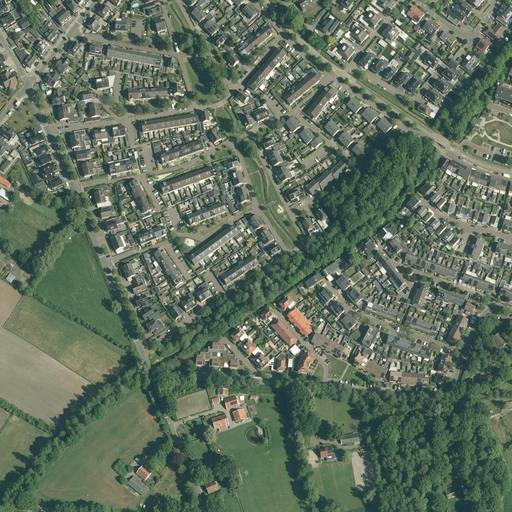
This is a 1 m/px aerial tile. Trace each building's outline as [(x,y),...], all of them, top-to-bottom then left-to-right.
[(78,10),(75,6),(73,4),(74,3),(71,0),(69,0),(65,4),(73,13),(75,12),(75,13),(78,10)] [(238,8),(234,11),(236,13),(241,9),(239,7),(245,2),(243,0),(237,0),(234,3),(238,8)] [(317,1),(315,0),(299,0),(300,1),(298,2),(297,3),(303,11),(317,1)] [(341,5),(342,5),(347,10),(348,10),(348,9),(349,10),(353,6),(351,5),(354,1),(355,1),(354,1),(353,0),(345,0),(344,2),(342,5),(341,5)] [(388,6),(389,6),(382,0),(380,3),(376,0),(373,0),(374,0),(371,4),(378,10),(380,7),(385,11),(385,10),(386,11),(389,7),(388,6)] [(468,6),(463,2),(460,0),(457,0),(455,3),(461,8),(458,11),(466,17),(467,18),(471,12),(466,8),(467,6),(468,6)] [(470,0),(464,0),(463,2),(468,6),(469,7),(471,4),(477,9),(481,3),(476,0),(471,0),(471,1),(470,0)] [(48,1),(44,4),(49,11),(53,8),(48,1)] [(197,9),(191,15),(195,19),(202,13),(204,11),(200,7),(202,5),(200,3),(199,4),(195,7),(197,9)] [(5,4),(0,7),(0,16),(9,11),(5,4)] [(154,4),(153,4),(142,8),(144,13),(148,12),(149,16),(160,13),(158,6),(155,7),(154,4)] [(98,14),(104,18),(105,18),(107,15),(106,15),(110,10),(112,12),(116,8),(111,5),(108,9),(105,6),(104,6),(98,14)] [(507,22),(511,15),(511,10),(505,5),(503,7),(502,7),(501,8),(501,9),(497,15),(499,16),(496,19),(506,27),(508,23),(507,22)] [(59,9),(68,21),(72,18),(62,6),(59,8),(59,9)] [(241,9),(236,13),(239,16),(240,15),(243,19),(245,17),(253,11),(249,6),(248,7),(243,11),(241,9)] [(374,14),(376,12),(369,6),(366,11),(369,13),(367,16),(377,24),(381,20),(374,14)] [(412,20),(419,12),(414,7),(407,16),(412,20)] [(59,16),(65,24),(68,21),(59,9),(59,8),(58,8),(61,11),(60,12),(57,9),(55,10),(59,16)] [(449,9),(446,14),(455,21),(457,18),(462,23),(466,17),(458,11),(458,10),(455,14),(449,9)] [(57,20),(58,22),(61,26),(65,24),(59,16),(55,10),(54,10),(50,13),(55,20),(56,19),(56,20),(57,20)] [(243,19),(242,20),(246,24),(248,27),(253,22),(251,20),(256,16),(257,15),(253,11),(245,17),(243,19)] [(417,31),(419,28),(422,25),(423,23),(420,21),(424,16),(419,12),(412,20),(417,24),(414,28),(415,29),(414,30),(416,32),(417,31)] [(202,13),(195,19),(199,23),(205,18),(207,20),(212,16),(210,14),(206,17),(202,13)] [(9,14),(0,19),(0,20),(3,26),(7,24),(8,26),(10,25),(15,22),(12,17),(11,17),(9,14)] [(209,23),(204,28),(207,32),(214,26),(210,22),(214,19),(212,16),(207,20),(209,23)] [(373,29),(377,24),(367,16),(365,18),(362,16),(358,20),(361,23),(363,21),(373,29)] [(159,17),(152,19),(154,26),(155,25),(158,34),(161,33),(161,34),(165,34),(165,31),(166,31),(165,30),(165,28),(164,28),(163,22),(161,23),(159,17)] [(27,19),(21,22),(24,29),(30,25),(27,19)] [(107,24),(100,19),(98,22),(94,20),(94,19),(94,20),(88,27),(87,28),(88,28),(89,29),(88,29),(91,31),(92,31),(93,31),(93,32),(93,31),(98,25),(100,27),(102,25),(105,28),(107,24)] [(127,25),(131,25),(131,19),(128,19),(127,24),(122,24),(121,33),(127,33),(127,25)] [(334,24),(333,23),(328,19),(326,22),(325,21),(321,25),(322,26),(320,29),(326,34),(328,31),(331,33),(334,29),(339,24),(336,21),(334,24)] [(121,33),(122,24),(116,23),(116,21),(113,21),(112,27),(115,28),(115,32),(121,33)] [(425,27),(422,25),(419,28),(417,31),(416,32),(417,33),(418,31),(419,32),(420,30),(423,32),(424,31),(428,33),(434,26),(429,22),(425,27)] [(359,29),(361,26),(356,23),(353,27),(356,30),(354,32),(364,41),(368,36),(359,29)] [(214,26),(207,32),(211,37),(216,32),(217,31),(219,34),(222,31),(224,29),(222,27),(220,29),(216,24),(214,26)] [(499,37),(505,30),(498,24),(493,31),(488,28),(484,33),(501,47),(505,41),(499,37)] [(45,25),(41,29),(54,39),(57,35),(55,34),(58,31),(53,25),(50,29),(47,27),(45,25)] [(238,25),(235,28),(240,34),(243,31),(238,25)] [(264,25),(260,29),(263,31),(268,38),(273,35),(270,31),(267,28),(266,28),(264,25)] [(389,26),(386,30),(396,39),(398,36),(401,39),(405,34),(401,31),(400,34),(389,26)] [(434,26),(428,33),(430,35),(427,39),(433,43),(434,41),(437,37),(435,35),(439,30),(438,29),(439,28),(436,26),(435,27),(434,26)] [(38,40),(40,37),(38,36),(36,33),(32,27),(29,29),(31,31),(30,32),(38,40)] [(40,31),(38,32),(44,37),(47,40),(51,43),(54,39),(41,29),(40,31)] [(394,41),(396,39),(386,30),(382,35),(392,43),(390,45),(394,48),(397,43),(394,41)] [(220,37),(214,43),(218,47),(222,44),(224,42),(225,41),(224,41),(226,39),(228,37),(224,33),(222,31),(219,34),(218,35),(220,37)] [(263,31),(258,35),(264,42),(268,38),(263,31)] [(360,45),(364,41),(354,32),(352,35),(349,32),(345,37),(348,39),(350,37),(360,45)] [(441,42),(442,42),(445,44),(451,37),(445,32),(441,37),(439,35),(437,37),(434,41),(438,44),(439,44),(441,42)] [(258,35),(254,38),(260,45),(264,42),(258,35)] [(252,36),(248,39),(250,42),(256,49),(260,45),(254,38),(252,36)] [(31,45),(36,49),(42,54),(45,50),(32,40),(28,37),(26,39),(32,44),(31,45)] [(456,41),(451,37),(445,44),(449,47),(447,51),(450,53),(454,48),(452,46),(456,41)] [(32,40),(45,50),(48,47),(41,42),(40,43),(33,38),(32,40)] [(248,39),(244,43),(245,44),(252,52),(256,49),(250,42),(248,39)] [(355,52),(350,48),(344,44),(346,41),(343,39),(339,43),(342,46),(340,48),(351,57),(355,52)] [(476,48),(485,55),(486,55),(487,53),(487,52),(486,50),(489,46),(492,48),(494,46),(486,40),(485,42),(482,40),(476,48)] [(243,41),(239,45),(241,47),(247,55),(252,52),(245,44),(244,43),(243,41)] [(71,49),(68,52),(69,52),(68,53),(71,55),(72,54),(74,56),(80,50),(82,52),(86,47),(86,44),(81,43),(79,46),(75,43),(73,46),(71,48),(71,49)] [(95,57),(97,46),(91,45),(89,53),(86,52),(85,58),(88,59),(89,56),(95,57)] [(228,45),(226,47),(227,50),(229,52),(230,53),(233,56),(228,60),(231,63),(228,65),(231,69),(230,69),(231,69),(233,67),(239,63),(238,62),(233,57),(236,55),(234,53),(232,50),(228,45)] [(100,59),(100,61),(103,62),(104,56),(101,55),(102,47),(97,46),(95,57),(94,58),(100,59)] [(242,49),(237,52),(243,59),(244,58),(245,59),(248,57),(247,56),(247,55),(241,47),(241,48),(242,49)] [(107,56),(104,56),(103,62),(106,62),(106,61),(112,62),(112,58),(114,49),(108,48),(107,56)] [(331,54),(334,56),(337,53),(347,61),(351,57),(340,48),(338,51),(335,48),(331,54)] [(34,65),(26,59),(25,57),(20,51),(19,49),(15,51),(17,54),(18,53),(21,59),(25,62),(24,63),(31,68),(30,68),(31,69),(34,65)] [(23,49),(23,50),(20,51),(25,57),(26,59),(34,65),(37,61),(26,52),(25,52),(23,49)] [(279,49),(276,53),(283,60),(284,60),(283,59),(286,55),(279,49)] [(412,59),(415,61),(421,54),(418,51),(412,59)] [(433,56),(428,52),(425,57),(427,58),(424,62),(425,62),(424,63),(427,66),(428,64),(433,69),(435,67),(435,68),(438,64),(437,64),(438,63),(431,58),(433,56)] [(280,64),(283,60),(276,53),(272,57),(280,64)] [(360,65),(359,65),(362,68),(363,67),(364,68),(370,61),(373,63),(377,58),(372,54),(370,56),(367,54),(359,64),(360,65)] [(471,55),(469,58),(468,57),(466,60),(467,61),(463,66),(468,70),(471,67),(474,69),(480,62),(475,58),(471,55)] [(272,57),(269,61),(275,67),(279,63),(280,64),(272,57)] [(156,58),(154,68),(160,69),(159,72),(162,73),(163,67),(160,66),(162,59),(156,58)] [(55,68),(63,74),(65,72),(68,69),(67,68),(68,68),(67,67),(70,63),(65,59),(63,62),(63,63),(62,63),(60,62),(55,68)] [(461,67),(452,59),(451,59),(450,61),(447,64),(454,69),(458,65),(460,67),(461,67)] [(177,66),(174,66),(175,61),(169,60),(167,68),(164,67),(163,73),(166,74),(167,69),(176,71),(176,70),(177,66)] [(383,67),(385,69),(389,64),(384,60),(382,62),(379,60),(374,66),(373,66),(372,67),(373,67),(371,70),(376,74),(379,71),(383,67)] [(392,66),(388,71),(384,76),(385,76),(384,77),(388,81),(389,80),(390,81),(396,73),(395,73),(398,70),(395,68),(398,64),(393,60),(389,64),(392,66)] [(272,71),(275,67),(269,61),(265,66),(272,71)] [(265,66),(261,70),(268,76),(272,71),(265,66)] [(308,77),(315,85),(319,81),(315,76),(317,74),(313,69),(310,71),(313,75),(309,78),(308,77)] [(258,74),(265,80),(268,76),(261,70),(258,74)] [(453,75),(449,72),(446,70),(445,70),(443,73),(442,75),(451,82),(453,79),(456,81),(460,76),(455,72),(453,75)] [(6,88),(8,87),(9,90),(17,86),(15,83),(17,82),(13,76),(10,78),(7,72),(0,76),(3,82),(2,82),(6,88)] [(55,73),(51,77),(49,75),(45,81),(53,88),(58,82),(56,81),(60,77),(55,73)] [(403,73),(395,83),(397,84),(396,85),(399,87),(400,87),(407,79),(409,81),(413,77),(408,73),(407,76),(403,73)] [(265,80),(258,74),(254,78),(261,84),(265,80)] [(107,77),(101,78),(101,80),(103,90),(109,89),(109,88),(108,85),(114,84),(115,76),(107,78),(107,77)] [(308,77),(304,81),(311,89),(315,85),(308,77)] [(412,93),(413,94),(415,91),(418,88),(420,85),(415,81),(417,79),(414,77),(411,82),(413,84),(410,87),(408,90),(409,91),(411,94),(412,93)] [(254,78),(251,82),(258,88),(261,84),(254,78)] [(435,84),(433,86),(442,93),(447,88),(448,89),(450,86),(445,83),(443,85),(438,80),(437,81),(437,80),(434,84),(435,84)] [(301,85),(306,92),(311,89),(304,81),(305,82),(301,85)] [(180,86),(176,87),(176,82),(170,82),(170,88),(173,88),(174,95),(174,96),(183,95),(182,91),(180,91),(180,86)] [(258,88),(251,82),(247,86),(254,92),(258,88)] [(511,93),(507,92),(503,90),(499,89),(500,86),(501,84),(498,83),(496,90),(497,90),(495,100),(500,101),(503,102),(507,104),(511,105),(511,93)] [(301,85),(297,88),(302,95),(306,92),(301,85)] [(302,95),(297,88),(292,92),(298,99),(302,95)] [(324,92),(332,99),(333,99),(337,95),(336,94),(328,88),(324,92)] [(52,98),(53,106),(64,104),(63,96),(61,96),(60,90),(53,91),(55,98),(52,98)] [(81,105),(84,105),(85,105),(85,102),(92,100),(92,101),(91,91),(90,91),(90,92),(86,92),(87,95),(81,96),(82,102),(78,103),(77,103),(78,106),(79,106),(81,105)] [(426,95),(425,96),(434,103),(436,100),(438,102),(443,97),(438,93),(436,96),(429,91),(429,92),(428,91),(425,94),(426,95)] [(288,94),(287,94),(294,102),(298,99),(292,92),(288,95),(288,94)] [(321,97),(329,103),(332,99),(324,92),(321,97)] [(242,93),(237,98),(235,100),(239,103),(240,101),(245,105),(247,102),(250,105),(253,103),(255,101),(256,101),(258,100),(256,98),(254,100),(249,96),(247,98),(242,93)] [(290,106),(294,102),(287,94),(283,98),(290,106)] [(318,101),(325,106),(328,102),(329,103),(321,97),(318,101)] [(347,106),(351,110),(358,104),(353,100),(348,105),(345,103),(341,108),(343,110),(347,106)] [(318,101),(314,105),(322,111),(321,110),(325,106),(318,101)] [(89,107),(90,113),(99,112),(98,105),(98,106),(91,107),(90,104),(85,105),(84,105),(84,108),(89,107)] [(258,109),(259,112),(263,121),(268,118),(265,111),(268,110),(266,104),(263,106),(258,109)] [(362,108),(358,104),(351,110),(355,114),(351,118),(354,120),(356,118),(358,116),(356,114),(362,108)] [(432,110),(426,107),(421,104),(421,105),(420,105),(417,110),(418,110),(418,111),(426,115),(429,117),(431,113),(435,115),(439,109),(434,106),(432,110)] [(71,105),(65,106),(66,109),(58,110),(59,116),(68,114),(67,109),(72,108),(71,105)] [(314,105),(311,109),(319,116),(322,111),(314,105)] [(316,124),(318,122),(316,121),(315,120),(319,116),(311,109),(307,114),(314,119),(312,121),(316,124)] [(252,110),(249,111),(252,117),(254,116),(258,123),(263,121),(259,112),(254,115),(252,110)] [(356,118),(358,120),(362,116),(366,120),(372,114),(368,110),(363,116),(360,113),(358,116),(356,118)] [(252,117),(249,111),(246,113),(248,116),(242,119),(243,121),(242,121),(244,123),(246,128),(252,126),(249,118),(252,117)] [(100,118),(99,112),(90,113),(91,119),(85,120),(86,123),(93,122),(92,119),(100,117),(100,118)] [(199,123),(200,126),(200,128),(201,135),(205,134),(203,125),(209,124),(208,118),(211,118),(210,113),(201,115),(203,122),(199,123)] [(68,114),(59,116),(60,122),(68,120),(68,123),(74,122),(74,119),(69,120),(68,114)] [(377,118),(372,114),(366,120),(370,125),(366,128),(369,130),(371,128),(373,126),(371,124),(377,118)] [(329,133),(335,127),(331,123),(335,119),(333,117),(329,121),(331,123),(325,129),(329,133)] [(289,129),(297,124),(293,119),(286,124),(289,129)] [(371,128),(373,130),(377,126),(381,130),(388,124),(383,120),(378,126),(375,124),(373,126),(371,128)] [(290,139),(294,137),(295,136),(295,135),(293,133),(300,128),(297,124),(289,129),(293,134),(288,137),(290,139)] [(392,128),(388,124),(381,130),(385,135),(381,138),(384,140),(388,136),(386,134),(392,128)] [(335,127),(329,133),(333,137),(339,132),(341,134),(343,132),(342,132),(345,130),(343,127),(339,131),(335,127)] [(124,128),(118,129),(119,138),(125,137),(126,142),(129,141),(128,135),(125,135),(124,128)] [(342,132),(343,132),(345,134),(339,140),(343,144),(349,138),(345,134),(349,130),(347,128),(345,130),(342,132)] [(1,132),(0,133),(0,135),(1,136),(5,139),(3,142),(9,146),(12,142),(13,140),(12,139),(14,136),(12,135),(13,133),(12,131),(11,130),(11,131),(9,129),(7,131),(4,129),(2,131),(1,132)] [(114,139),(119,138),(118,129),(112,130),(113,137),(110,138),(111,144),(114,144),(114,139)] [(41,134),(38,136),(37,136),(36,134),(37,134),(35,130),(29,133),(32,138),(29,139),(32,146),(43,141),(41,134)] [(299,133),(295,135),(295,136),(294,137),(296,139),(300,136),(303,141),(311,135),(307,130),(301,135),(299,133)] [(70,137),(71,144),(80,142),(82,142),(81,136),(85,136),(85,131),(74,133),(74,137),(70,138),(70,137)] [(100,132),(102,141),(102,143),(108,142),(108,145),(111,144),(110,138),(107,138),(106,131),(100,132)] [(102,141),(100,132),(94,133),(95,140),(92,141),(93,147),(97,147),(96,142),(102,141)] [(219,135),(217,137),(214,133),(209,137),(214,144),(219,141),(221,139),(219,135)] [(314,140),(311,135),(303,141),(307,145),(314,140)] [(349,138),(343,144),(347,149),(353,143),(355,145),(356,143),(359,141),(357,139),(353,142),(349,138)] [(322,144),(318,139),(311,145),(315,150),(322,144)] [(356,143),(358,146),(353,151),(357,156),(363,149),(359,145),(363,141),(361,139),(359,141),(356,143)] [(194,142),(195,144),(198,153),(204,151),(200,140),(194,142)] [(278,144),(275,145),(273,146),(270,140),(266,142),(265,140),(261,142),(262,144),(265,151),(266,150),(272,147),(274,150),(279,147),(278,144)] [(80,142),(71,144),(72,150),(72,149),(80,148),(80,151),(81,151),(86,150),(86,147),(85,147),(84,141),(82,142),(80,142)] [(0,152),(3,148),(9,153),(12,149),(9,146),(3,142),(1,144),(0,143),(0,152)] [(198,153),(195,144),(190,146),(193,154),(198,153)] [(39,145),(29,149),(31,154),(36,152),(38,157),(48,152),(48,151),(49,150),(47,147),(46,147),(46,146),(45,146),(40,148),(39,145)] [(185,148),(188,156),(193,154),(190,146),(185,148)] [(185,148),(180,149),(183,158),(188,156),(185,148)] [(271,162),(280,157),(278,152),(281,151),(280,148),(274,150),(275,153),(269,157),(269,156),(268,156),(271,162)] [(175,151),(178,160),(183,158),(180,149),(175,151)] [(363,149),(357,156),(361,160),(367,154),(369,156),(373,152),(371,150),(367,153),(363,149)] [(77,152),(78,155),(76,155),(76,156),(75,157),(76,160),(77,160),(77,161),(87,160),(87,156),(90,155),(90,153),(89,150),(86,150),(81,151),(80,151),(77,152)] [(178,160),(175,151),(170,153),(173,162),(178,160)] [(164,154),(168,163),(173,162),(170,153),(165,155),(164,154)] [(164,154),(159,156),(162,165),(168,163),(164,154)] [(35,159),(38,164),(40,163),(42,167),(52,162),(51,160),(52,160),(50,157),(49,157),(49,156),(47,157),(42,159),(41,156),(35,159)] [(282,167),(289,163),(287,160),(283,162),(280,157),(271,162),(274,168),(274,167),(281,164),(282,167)] [(341,163),(337,167),(344,174),(348,170),(342,164),(344,162),(340,157),(338,160),(341,163)] [(82,166),(83,172),(93,170),(94,169),(93,164),(96,163),(95,160),(89,161),(90,164),(82,166)] [(446,161),(444,160),(438,170),(440,172),(441,170),(446,173),(452,163),(449,161),(447,160),(446,161)] [(0,169),(3,172),(10,164),(6,161),(0,169)] [(238,168),(236,161),(228,164),(229,170),(222,172),(223,175),(226,175),(232,173),(231,170),(238,167),(238,168)] [(106,169),(109,168),(111,176),(116,175),(114,166),(109,167),(108,162),(105,162),(106,169)] [(279,178),(290,173),(290,172),(287,174),(285,169),(289,167),(288,164),(289,163),(282,167),(283,169),(277,173),(277,172),(276,173),(279,178)] [(452,163),(446,173),(447,171),(452,173),(457,165),(452,163)] [(457,176),(461,168),(457,165),(452,173),(457,176)] [(44,174),(41,175),(43,180),(53,176),(52,173),(55,172),(52,166),(42,170),(44,174)] [(333,171),(340,177),(344,174),(337,167),(333,171)] [(206,170),(209,179),(214,177),(211,168),(206,170)] [(461,168),(457,176),(462,179),(466,170),(461,168)] [(94,175),(93,170),(83,172),(84,178),(92,176),(93,179),(99,178),(98,175),(94,175)] [(204,181),(209,179),(206,170),(201,172),(204,181)] [(471,172),(466,170),(462,179),(467,181),(471,172)] [(328,173),(336,181),(340,177),(333,171),(330,174),(328,173)] [(204,181),(201,172),(196,174),(199,183),(204,181)] [(471,172),(467,181),(473,183),(476,174),(471,172)] [(233,176),(232,173),(226,175),(227,178),(231,176),(233,182),(242,179),(240,173),(233,176)] [(296,180),(294,177),(293,178),(290,173),(279,178),(282,184),(282,183),(289,180),(290,183),(296,180)] [(336,181),(328,173),(324,176),(330,183),(334,179),(336,181)] [(32,184),(37,182),(33,174),(28,176),(32,184)] [(199,183),(196,174),(191,176),(194,184),(194,185),(199,184),(199,183)] [(478,185),(481,176),(476,174),(473,183),(478,185)] [(194,184),(191,176),(186,178),(189,186),(194,184)] [(330,183),(324,176),(320,180),(326,186),(330,183)] [(483,187),(486,178),(481,176),(478,185),(483,187)] [(52,178),(46,181),(47,184),(49,184),(52,190),(58,188),(62,187),(62,186),(63,186),(62,185),(63,184),(62,181),(61,182),(61,181),(60,181),(59,179),(54,181),(52,178)] [(181,180),(184,188),(189,186),(186,178),(181,180)] [(488,189),(491,180),(486,178),(483,187),(488,189)] [(230,183),(231,188),(230,189),(231,192),(237,190),(236,187),(243,185),(244,185),(242,179),(233,182),(230,183)] [(184,188),(181,180),(176,181),(179,190),(184,188)] [(314,182),(322,190),(326,186),(320,180),(316,184),(314,182)] [(494,190),(496,181),(491,180),(488,189),(494,190)] [(174,192),(179,190),(176,181),(170,183),(174,192)] [(129,191),(138,187),(136,182),(127,187),(129,191)] [(322,190),(314,182),(310,186),(316,192),(320,188),(322,190)] [(165,185),(169,194),(174,192),(170,183),(165,185)] [(169,194),(165,185),(160,187),(161,190),(162,193),(163,196),(169,194)] [(425,197),(426,195),(429,198),(434,192),(431,190),(432,189),(428,185),(423,190),(423,189),(420,192),(421,192),(425,197)] [(316,192),(310,186),(306,189),(303,186),(300,188),(305,192),(307,190),(312,196),(316,192)] [(94,194),(95,200),(104,198),(103,193),(108,191),(107,187),(99,189),(100,193),(94,194)] [(131,191),(133,196),(141,191),(138,187),(129,191),(130,192),(131,191)] [(0,188),(0,196),(3,198),(11,203),(13,200),(12,200),(14,197),(7,193),(0,188)] [(239,199),(248,196),(247,195),(248,195),(247,191),(246,192),(246,190),(245,190),(238,193),(237,190),(231,192),(230,192),(231,195),(234,194),(236,200),(239,199)] [(136,200),(144,196),(141,191),(133,196),(136,200)] [(296,191),(288,196),(291,202),(292,201),(291,201),(298,198),(299,201),(305,198),(303,195),(299,197),(296,191)] [(431,200),(436,205),(442,198),(435,192),(431,196),(433,198),(431,200)] [(136,200),(138,205),(146,201),(144,196),(136,200)] [(249,202),(248,196),(239,199),(240,204),(236,206),(237,209),(243,207),(242,204),(249,202)] [(105,204),(104,198),(95,200),(97,206),(104,204),(105,207),(111,206),(110,203),(105,204)] [(446,202),(442,198),(436,205),(440,209),(442,207),(445,209),(446,206),(444,204),(446,202)] [(412,210),(414,212),(419,207),(417,205),(418,204),(414,200),(410,204),(409,203),(406,206),(411,211),(412,210)] [(139,210),(140,211),(149,206),(146,201),(138,205),(141,210),(139,210)] [(218,206),(221,214),(226,212),(223,204),(218,206)] [(453,215),(456,206),(450,204),(449,207),(446,206),(445,209),(448,210),(447,213),(453,215)] [(142,215),(139,217),(140,220),(151,216),(149,216),(147,213),(151,211),(149,206),(140,211),(142,215)] [(216,216),(221,214),(218,206),(213,208),(216,216)] [(462,208),(456,206),(453,215),(459,217),(460,214),(463,215),(465,209),(465,207),(462,206),(462,208)] [(113,207),(107,208),(108,211),(100,213),(101,213),(100,213),(100,217),(101,217),(102,219),(113,217),(112,213),(114,213),(113,207)] [(211,218),(216,216),(213,208),(208,210),(211,218)] [(416,216),(421,220),(427,214),(423,209),(421,211),(419,209),(416,212),(418,214),(416,216)] [(473,211),(465,209),(463,215),(466,215),(465,218),(471,220),(473,211)] [(202,211),(206,220),(211,218),(208,210),(203,212),(202,211)] [(323,225),(321,227),(323,231),(328,227),(326,224),(330,222),(327,219),(328,219),(322,211),(321,210),(316,214),(317,214),(316,215),(323,225)] [(480,210),(479,213),(473,211),(471,220),(477,222),(477,219),(480,220),(481,216),(483,211),(480,210)] [(201,222),(206,220),(202,211),(197,213),(201,222)] [(188,219),(191,226),(196,224),(193,216),(190,217),(188,212),(182,214),(185,220),(188,219)] [(193,216),(196,224),(201,222),(197,213),(197,214),(193,216)] [(427,214),(421,220),(428,226),(432,222),(430,220),(432,218),(427,214)] [(484,217),(481,216),(480,220),(483,220),(482,223),(488,225),(490,216),(485,214),(484,217)] [(111,220),(112,224),(105,226),(106,228),(105,228),(106,231),(107,231),(107,232),(117,230),(116,226),(120,225),(119,222),(126,220),(124,216),(111,220)] [(251,227),(260,221),(257,216),(250,221),(248,218),(243,222),(245,224),(248,222),(251,227)] [(499,219),(490,216),(488,225),(494,227),(495,224),(497,225),(499,219)] [(322,233),(319,228),(315,230),(308,220),(308,221),(307,220),(303,223),(303,224),(302,224),(308,232),(312,239),(322,233)] [(260,221),(251,227),(252,226),(255,231),(251,234),(253,237),(258,233),(257,231),(263,226),(260,221)] [(504,231),(507,231),(510,223),(504,221),(504,223),(501,222),(500,226),(503,226),(502,229),(504,230),(504,231)] [(431,236),(434,232),(440,226),(436,222),(434,224),(432,222),(428,226),(428,227),(426,229),(427,230),(427,229),(428,230),(428,231),(430,234),(431,235),(431,236)] [(389,237),(390,239),(393,237),(392,236),(397,232),(393,227),(392,228),(389,225),(383,229),(383,230),(378,234),(382,240),(386,237),(387,238),(389,237)] [(434,232),(441,239),(445,234),(443,232),(445,230),(440,226),(434,232)] [(158,229),(161,238),(166,236),(163,227),(158,229)] [(236,241),(241,237),(238,234),(233,227),(229,230),(234,237),(236,241)] [(413,228),(411,230),(418,236),(420,234),(413,228)] [(156,240),(161,238),(158,229),(153,231),(156,240)] [(224,233),(230,241),(234,237),(229,230),(224,233)] [(156,240),(153,231),(148,233),(148,232),(147,232),(151,242),(156,240)] [(258,237),(261,242),(270,236),(266,231),(260,236),(258,233),(253,237),(255,239),(258,237)] [(151,242),(147,232),(142,234),(146,244),(151,242)] [(113,246),(122,243),(119,238),(124,236),(123,233),(117,235),(118,238),(111,241),(111,240),(111,241),(113,246)] [(220,236),(225,244),(230,241),(224,233),(220,236)] [(146,244),(142,234),(143,235),(138,237),(141,246),(146,244)] [(441,239),(447,245),(453,238),(449,234),(447,236),(445,234),(441,239)] [(215,240),(221,247),(225,244),(220,236),(215,240)] [(270,236),(261,242),(264,247),(261,249),(263,251),(268,248),(267,245),(273,241),(274,240),(271,236),(270,237),(270,236)] [(389,248),(391,251),(399,245),(395,240),(398,238),(396,236),(391,240),(392,242),(389,245),(390,247),(389,248)] [(453,238),(447,245),(454,251),(458,246),(456,244),(458,242),(453,238)] [(473,243),(482,246),(484,241),(476,238),(475,241),(475,240),(473,243)] [(221,247),(215,240),(211,243),(216,250),(221,247)] [(122,243),(113,246),(116,252),(123,249),(124,252),(130,249),(128,246),(124,248),(122,243)] [(207,246),(212,253),(216,250),(211,243),(207,246)] [(374,248),(370,243),(365,247),(363,244),(358,248),(362,253),(365,251),(369,256),(371,254),(369,252),(374,248)] [(473,246),(472,249),(481,252),(483,247),(482,246),(473,243),(472,246),(473,246)] [(402,250),(399,245),(391,251),(394,254),(395,253),(396,255),(397,254),(400,258),(404,252),(402,250)] [(202,249),(208,257),(212,253),(207,246),(202,249)] [(270,251),(268,248),(263,251),(265,254),(268,252),(271,257),(277,254),(279,252),(280,252),(276,246),(270,251)] [(208,257),(202,249),(198,252),(203,260),(208,257)] [(480,257),(481,252),(472,249),(472,251),(471,250),(470,253),(478,256),(480,257)] [(253,257),(256,256),(252,250),(249,252),(252,257),(248,260),(254,268),(258,265),(253,257)] [(156,261),(156,262),(165,256),(162,251),(154,256),(157,261),(156,261)] [(198,252),(194,256),(199,263),(203,260),(198,252)] [(374,257),(378,262),(383,258),(385,259),(381,253),(379,253),(374,257)] [(410,264),(413,256),(407,253),(404,261),(406,261),(406,263),(410,264)] [(476,262),(478,256),(470,253),(469,256),(470,257),(469,259),(476,262)] [(156,262),(159,266),(168,260),(165,256),(156,262)] [(199,263),(194,256),(189,259),(195,266),(199,263)] [(387,264),(389,264),(385,259),(383,258),(378,262),(382,268),(387,264)] [(339,269),(337,267),(338,266),(342,264),(339,259),(334,263),(335,264),(322,272),(326,278),(339,269)] [(162,270),(162,271),(171,265),(168,260),(159,266),(160,266),(163,270),(162,270)] [(244,264),(249,271),(254,268),(248,260),(248,261),(244,264)] [(122,269),(125,274),(134,270),(132,265),(136,264),(134,261),(129,263),(130,266),(123,269),(122,269)] [(240,267),(245,274),(249,271),(244,264),(240,267)] [(383,275),(386,273),(391,269),(393,269),(389,264),(387,264),(382,268),(379,270),(383,275)] [(165,275),(174,269),(171,265),(162,271),(165,275)] [(240,267),(235,270),(240,277),(245,274),(240,267)] [(454,279),(455,276),(458,277),(460,271),(461,267),(459,267),(458,270),(457,272),(451,270),(448,278),(452,279),(452,278),(454,279)] [(165,275),(168,279),(177,274),(174,269),(165,275)] [(386,273),(391,278),(396,274),(397,274),(393,269),(391,269),(386,273)] [(461,277),(463,278),(462,282),(464,282),(463,284),(467,285),(470,276),(465,275),(467,270),(463,269),(461,277)] [(134,271),(134,270),(125,274),(127,280),(128,280),(127,280),(134,277),(136,280),(141,277),(140,274),(135,276),(133,271),(134,271)] [(231,273),(236,280),(240,277),(235,270),(231,273)] [(9,273),(4,280),(10,283),(14,277),(9,273)] [(236,280),(231,273),(226,275),(226,274),(225,275),(231,283),(236,280)] [(168,279),(171,284),(180,278),(177,274),(168,279)] [(337,285),(339,288),(347,282),(343,278),(344,277),(342,274),(334,280),(338,284),(337,285)] [(402,280),(397,274),(396,274),(391,278),(389,279),(393,285),(395,284),(400,280),(402,280)] [(219,282),(222,280),(226,286),(231,283),(225,275),(221,278),(219,275),(216,277),(219,282)] [(309,290),(321,281),(317,276),(305,284),(309,290)] [(180,278),(171,284),(172,283),(175,288),(170,291),(172,294),(177,291),(175,288),(183,283),(180,278)] [(486,292),(489,283),(491,280),(486,278),(485,282),(481,290),(486,292)] [(138,280),(133,282),(134,285),(135,285),(135,286),(132,288),(134,295),(144,290),(141,284),(140,284),(138,280)] [(404,283),(402,280),(400,280),(395,284),(399,289),(404,285),(404,283)] [(379,293),(382,290),(374,281),(371,284),(379,293)] [(346,294),(353,288),(351,285),(350,286),(347,282),(339,288),(342,291),(343,290),(346,294)] [(494,289),(496,290),(499,283),(497,282),(496,282),(495,286),(489,283),(486,292),(490,293),(490,292),(493,293),(494,289)] [(209,288),(206,283),(203,285),(206,289),(201,292),(206,300),(211,297),(207,290),(209,288)] [(420,287),(418,287),(417,291),(426,294),(428,288),(421,285),(420,287)] [(351,301),(358,295),(360,293),(357,289),(355,290),(357,288),(355,286),(353,288),(346,294),(349,298),(348,298),(351,301)] [(319,296),(323,300),(330,294),(328,291),(327,292),(323,288),(315,293),(314,294),(315,295),(316,294),(318,296),(319,296)] [(501,297),(504,299),(508,290),(502,288),(499,295),(501,296),(501,297)] [(206,300),(201,292),(196,295),(193,291),(191,293),(194,298),(197,297),(201,303),(206,300)] [(442,302),(443,300),(445,294),(446,293),(440,291),(438,292),(435,300),(442,303),(442,302)] [(192,300),(194,298),(191,293),(188,295),(191,299),(186,302),(191,310),(196,307),(192,300)] [(448,305),(449,302),(451,296),(453,296),(446,293),(445,294),(443,300),(442,302),(448,305)] [(332,297),(330,294),(323,300),(326,304),(325,305),(327,307),(335,301),(331,297),(332,297)] [(362,300),(358,295),(351,301),(353,305),(354,304),(359,309),(360,310),(360,309),(359,309),(358,308),(365,302),(364,301),(366,299),(365,297),(362,300)] [(142,306),(143,308),(152,305),(150,298),(146,300),(145,296),(135,300),(138,307),(142,306)] [(459,298),(453,296),(451,296),(449,302),(456,305),(458,299),(459,298)] [(456,305),(462,307),(463,305),(464,301),(463,300),(459,298),(458,299),(456,305)] [(288,307),(290,309),(295,305),(293,302),(291,304),(287,299),(280,306),(281,307),(283,310),(283,309),(284,310),(288,307)] [(420,308),(422,303),(414,300),(412,305),(420,308)] [(191,310),(186,302),(181,305),(178,301),(176,303),(179,308),(182,307),(186,313),(191,310)] [(338,305),(335,301),(327,307),(329,310),(330,309),(334,313),(341,307),(339,305),(338,305)] [(464,310),(471,313),(473,311),(474,311),(475,309),(474,309),(475,306),(468,302),(466,307),(463,305),(462,307),(460,312),(463,313),(464,310)] [(176,320),(181,316),(177,310),(179,308),(176,303),(173,305),(176,309),(171,312),(176,320)] [(365,312),(370,314),(373,306),(368,304),(366,307),(363,306),(362,310),(365,311),(365,312)] [(378,308),(373,306),(370,314),(375,316),(378,308)] [(341,307),(334,313),(337,318),(336,318),(338,321),(346,315),(342,311),(343,310),(341,307)] [(378,308),(375,316),(380,318),(383,309),(378,308)] [(384,308),(383,309),(380,318),(385,319),(388,311),(389,310),(384,308)] [(149,319),(150,321),(150,322),(151,321),(152,320),(159,315),(156,310),(153,313),(150,309),(141,315),(145,321),(149,319)] [(287,317),(291,321),(300,313),(296,309),(287,317)] [(269,319),(273,315),(272,314),(270,311),(269,312),(269,311),(260,319),(266,326),(268,324),(271,321),(269,319)] [(393,313),(388,311),(385,319),(390,321),(393,313)] [(291,321),(295,325),(303,317),(300,313),(291,321)] [(395,323),(398,315),(393,313),(390,321),(395,323)] [(401,325),(403,317),(404,317),(404,316),(399,313),(398,315),(395,323),(401,325)] [(349,319),(346,315),(338,321),(340,323),(341,322),(345,327),(352,321),(350,318),(349,319)] [(307,321),(303,317),(295,325),(299,329),(307,321)] [(459,317),(456,322),(465,326),(467,321),(460,318),(459,317)] [(412,320),(407,318),(404,326),(409,328),(412,320)] [(275,331),(281,325),(278,320),(277,321),(278,321),(271,327),(275,331)] [(417,322),(412,320),(409,328),(414,330),(417,322)] [(161,322),(157,324),(155,321),(147,327),(148,329),(147,330),(149,333),(150,332),(151,333),(153,332),(155,335),(165,328),(161,322)] [(299,329),(302,333),(311,325),(307,321),(299,329)] [(354,323),(352,321),(345,327),(349,331),(351,329),(353,332),(357,328),(354,324),(354,323)] [(422,324),(417,322),(414,330),(419,332),(422,324)] [(451,323),(451,325),(462,331),(465,326),(456,322),(455,325),(451,323)] [(425,334),(427,326),(422,324),(419,332),(425,334)] [(281,325),(275,331),(279,335),(285,329),(281,325)] [(306,337),(308,339),(313,335),(314,333),(312,332),(314,330),(311,325),(302,333),(306,337)] [(433,325),(433,328),(430,336),(435,338),(439,327),(433,325)] [(460,336),(462,331),(451,325),(450,326),(453,328),(452,332),(460,336)] [(430,336),(433,328),(427,326),(425,334),(430,336)] [(366,334),(374,339),(377,334),(375,332),(376,330),(370,328),(367,332),(368,333),(367,335),(366,334)] [(285,329),(279,335),(282,339),(289,333),(285,329)] [(243,332),(241,334),(239,331),(232,338),(233,339),(232,339),(235,342),(235,341),(236,342),(240,339),(242,341),(247,337),(243,332)] [(446,333),(446,335),(458,341),(460,336),(452,332),(450,335),(446,333)] [(286,343),(292,337),(289,333),(282,339),(286,343)] [(316,345),(321,337),(316,334),(314,333),(313,335),(308,339),(308,340),(312,342),(311,343),(316,345)] [(364,339),(363,339),(372,344),(374,339),(366,334),(365,338),(365,340),(364,339)] [(499,334),(490,341),(498,351),(502,348),(507,344),(499,334)] [(324,339),(321,337),(316,345),(321,348),(327,336),(326,335),(324,339)] [(455,346),(458,341),(446,335),(445,336),(448,338),(447,341),(450,343),(450,344),(452,345),(452,344),(455,346)] [(329,337),(327,336),(321,348),(326,350),(330,342),(327,340),(329,337)] [(244,352),(252,345),(248,341),(249,339),(247,337),(242,341),(244,344),(241,347),(242,349),(244,352)] [(292,337),(286,343),(290,347),(296,341),(297,342),(297,341),(292,337)] [(386,345),(392,347),(395,338),(391,337),(391,338),(389,337),(386,345)] [(395,338),(392,347),(391,349),(396,351),(397,349),(400,340),(397,339),(396,340),(394,339),(395,338)] [(333,344),(330,342),(326,350),(331,353),(337,341),(338,339),(337,339),(335,340),(333,344)] [(338,339),(337,341),(331,353),(335,355),(340,347),(337,346),(338,342),(339,340),(338,339)] [(369,349),(372,344),(363,339),(362,343),(363,343),(362,345),(369,349)] [(402,351),(405,342),(402,341),(402,342),(400,341),(400,340),(397,349),(402,351)] [(268,342),(266,344),(272,350),(274,348),(268,342)] [(406,342),(405,342),(402,351),(408,353),(411,344),(407,343),(407,344),(405,343),(406,342)] [(335,355),(340,358),(346,346),(347,344),(346,344),(343,349),(340,347),(335,355)] [(411,344),(408,353),(413,355),(416,346),(413,345),(412,346),(411,345),(411,344)] [(212,353),(217,353),(218,353),(218,345),(213,345),(212,348),(208,348),(208,354),(200,353),(200,356),(210,357),(212,357),(212,353)] [(222,358),(225,358),(235,359),(235,356),(227,355),(228,349),(223,349),(224,345),(218,345),(218,353),(223,354),(222,358)] [(255,355),(260,350),(257,348),(255,349),(252,345),(244,352),(247,354),(249,356),(252,352),(255,355)] [(348,347),(346,346),(340,358),(345,361),(347,358),(348,358),(349,357),(348,356),(350,352),(346,351),(348,347)] [(416,346),(413,355),(418,357),(422,348),(418,347),(418,348),(416,347),(416,346)] [(424,359),(427,350),(424,349),(423,350),(421,349),(422,348),(418,357),(424,359)] [(257,366),(264,359),(262,357),(264,355),(260,350),(255,355),(257,357),(253,361),(255,363),(257,366)] [(427,350),(424,359),(429,361),(432,353),(432,352),(429,351),(429,352),(427,351),(427,350)] [(222,358),(217,358),(217,353),(212,353),(212,357),(210,357),(210,362),(213,362),(212,367),(221,368),(221,362),(224,363),(225,358),(222,358)] [(302,358),(310,364),(314,360),(312,358),(313,357),(311,354),(310,355),(308,353),(302,358)] [(354,365),(359,368),(365,356),(363,355),(361,358),(358,357),(356,360),(355,360),(354,362),(355,362),(354,365)] [(210,362),(210,357),(200,356),(197,356),(196,366),(204,367),(205,361),(209,362),(209,367),(212,367),(213,362),(210,362)] [(366,357),(365,356),(359,368),(363,370),(368,362),(365,360),(366,357)] [(238,359),(235,359),(225,358),(224,363),(221,362),(221,368),(224,368),(224,363),(229,363),(229,369),(237,369),(238,359)] [(299,365),(308,368),(310,364),(302,358),(299,365)] [(268,363),(264,359),(257,366),(259,368),(260,368),(261,370),(267,364),(268,365),(275,365),(275,359),(273,359),(268,363)] [(275,365),(278,366),(277,371),(279,371),(279,372),(282,372),(282,371),(283,372),(284,362),(278,362),(278,359),(275,359),(275,365)] [(363,370),(368,373),(374,361),(373,360),(371,363),(368,362),(363,370)] [(376,362),(374,361),(368,373),(373,375),(377,367),(374,365),(376,362)] [(448,369),(449,364),(437,361),(436,362),(440,364),(439,367),(448,369)] [(308,373),(308,368),(299,365),(298,373),(301,373),(305,374),(305,373),(308,373)] [(373,375),(378,378),(384,366),(382,365),(380,369),(377,367),(373,375)] [(378,378),(383,380),(387,372),(384,370),(385,367),(384,366),(378,378)] [(444,385),(446,378),(441,377),(442,374),(437,372),(436,372),(435,375),(438,376),(436,383),(439,384),(438,385),(441,386),(441,385),(444,385)] [(395,383),(396,374),(390,374),(390,375),(387,375),(386,381),(390,382),(390,383),(395,383)] [(478,390),(479,391),(486,385),(483,382),(481,383),(481,384),(480,385),(478,382),(477,383),(474,380),(470,384),(476,391),(478,390)] [(227,410),(238,406),(235,396),(224,400),(227,410)] [(244,410),(232,414),(235,423),(247,419),(244,410)] [(219,428),(226,426),(227,426),(228,425),(225,416),(212,420),(215,430),(219,428)] [(345,436),(346,443),(361,440),(360,433),(345,436)] [(336,459),(335,454),(332,454),(331,448),(320,450),(321,458),(332,456),(333,460),(336,459)] [(151,474),(142,466),(136,474),(145,481),(151,474)] [(227,481),(228,485),(227,485),(229,488),(232,487),(231,484),(225,469),(211,475),(212,478),(218,476),(221,483),(227,481)] [(148,491),(133,478),(127,484),(142,498),(148,491)] [(456,497),(450,480),(436,485),(442,502),(456,497)] [(208,494),(218,490),(215,482),(205,486),(208,494)]
